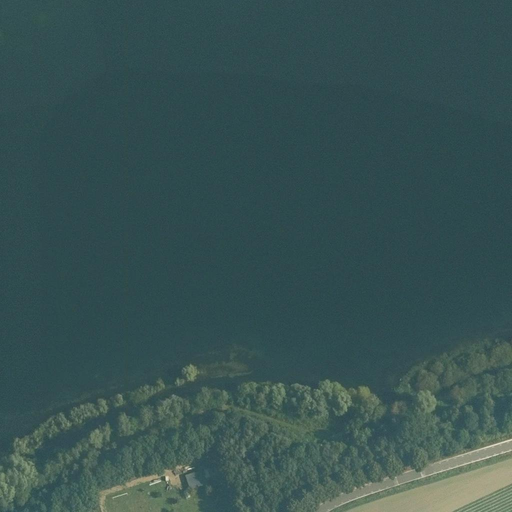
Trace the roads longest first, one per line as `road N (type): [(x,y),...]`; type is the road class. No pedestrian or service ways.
road 1 (track): [(511,393),(351,443),(325,444),(253,415),(211,415),(141,438),(14,511)]
road 2 (unclassified): [(315,511),(361,489),(511,444)]
